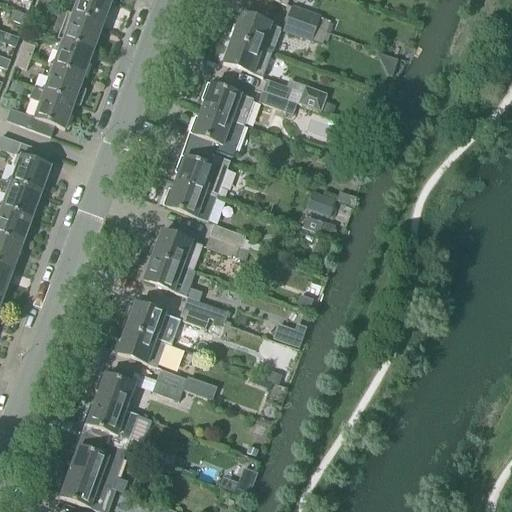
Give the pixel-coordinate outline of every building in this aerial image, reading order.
[(39,0),(38,6),(49,10),(52,0),(39,0)] [(104,0),(79,0),(72,19),(102,30),(103,29),(102,29),(107,14),(108,15),(112,4),(111,3),(111,2),(104,0)] [(49,10),(38,6),(33,18),(44,22),(49,10)] [(330,25),(292,11),(288,22),(329,37),(333,27),(330,26),(330,25)] [(9,23),(23,28),(26,19),(12,14),(9,23)] [(63,45),(63,46),(93,57),(93,55),(92,55),(97,40),(99,40),(102,30),(72,19),(61,15),(51,41),(63,45)] [(241,18),(232,43),(271,58),(281,32),(279,31),(241,18)] [(329,37),(288,22),(284,33),(322,47),(323,43),(327,45),(329,37)] [(0,46),(1,45),(15,51),(18,41),(4,36),(0,34),(0,46)] [(271,58),(232,43),(223,68),(261,82),(260,82),(262,83),(271,58)] [(23,46),(19,58),(30,62),(34,50),(23,46)] [(63,46),(53,72),(83,83),(84,81),(83,81),(88,66),(89,66),(93,57),(63,46)] [(30,62),(19,58),(14,69),(26,74),(30,62)] [(0,70),(7,73),(10,64),(0,60),(0,70)] [(53,72),(44,96),(43,98),(73,109),(74,107),(80,109),(85,94),(80,92),(83,83),(53,72)] [(266,84),(262,95),(288,104),(292,93),(266,84)] [(204,106),(201,114),(243,129),(252,103),(240,99),(240,100),(207,87),(201,104),(204,106)] [(304,90),(298,108),(320,116),(327,98),(304,90)] [(26,132),(50,141),(51,140),(49,139),(53,129),(64,134),(65,133),(64,132),(69,118),(70,118),(73,109),(43,98),(44,96),(33,92),(29,102),(40,107),(35,122),(30,120),(26,132)] [(288,104),(262,95),(258,106),(284,116),(288,104)] [(10,113),(10,114),(7,124),(6,124),(6,125),(26,132),(30,120),(10,113)] [(195,120),(184,149),(211,158),(212,154),(231,161),(243,129),(201,114),(199,122),(195,120)] [(0,153),(15,158),(17,159),(22,148),(0,140),(0,141),(0,153)] [(17,170),(11,186),(41,197),(40,196),(46,182),(47,182),(51,171),(46,169),(50,158),(22,148),(17,159),(15,158),(11,168),(17,170)] [(230,165),(211,158),(184,149),(174,177),(178,178),(175,186),(216,202),(230,165)] [(11,186),(1,212),(32,223),(32,222),(31,222),(36,207),(37,208),(41,197),(11,186)] [(216,202),(175,186),(172,194),(168,193),(162,210),(207,226),(216,202)] [(315,232),(319,218),(332,222),(338,201),(312,193),(302,228),(315,232)] [(1,212),(0,216),(0,240),(22,249),(22,248),(27,233),(28,234),(32,223),(1,212)] [(213,228),(209,239),(239,250),(241,251),(245,240),(213,228)] [(162,235),(152,260),(193,275),(202,250),(162,235)] [(209,239),(205,251),(231,261),(232,259),(235,260),(239,250),(209,239)] [(0,240),(0,270),(13,275),(13,274),(12,274),(18,259),(22,249),(0,240)] [(182,312),(209,322),(224,327),(228,316),(199,305),(202,297),(189,292),(195,276),(193,275),(152,260),(143,285),(185,300),(185,301),(186,301),(182,312)] [(0,298),(4,300),(3,299),(8,285),(9,285),(13,275),(0,270),(0,298)] [(135,308),(126,332),(156,343),(161,330),(170,334),(175,322),(135,308)] [(182,312),(178,323),(205,333),(209,322),(182,312)] [(297,328),(290,348),(298,351),(305,331),(297,328)] [(165,347),(156,343),(126,332),(117,358),(156,372),(165,347)] [(160,373),(156,384),(182,394),(186,383),(160,373)] [(99,395),(96,404),(126,415),(135,389),(101,377),(95,394),(99,395)] [(182,394),(156,384),(152,396),(178,405),(182,394)] [(89,410),(79,438),(124,455),(137,419),(126,415),(96,404),(93,411),(89,410)] [(124,455),(79,438),(68,467),(72,468),(69,476),(99,488),(111,492),(125,455),(124,455)] [(246,456),(255,460),(257,453),(248,450),(246,456)] [(90,511),(99,488),(69,476),(66,484),(63,483),(56,500),(89,511),(90,511)]
